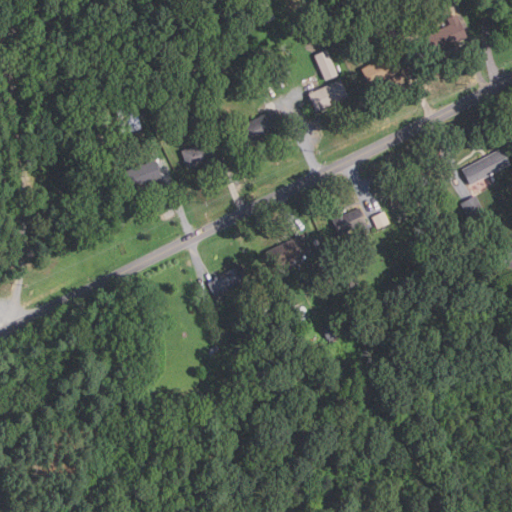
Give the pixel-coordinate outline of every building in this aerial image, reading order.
[(263,24),(254,7),(266,0),(276,17),(263,24)] [(378,19),(364,24),(359,11),(372,5),(378,19)] [(434,52),(426,35),(451,24),(448,18),(457,14),(468,37),(434,52)] [(371,87),(362,69),(380,59),(376,52),(394,42),(407,68),(371,87)] [(188,71),(187,69),(183,70),(179,59),(184,58),(182,52),(190,49),(197,68),(188,71)] [(327,81),(315,55),(328,50),(339,76),(327,81)] [(317,111),(310,94),(341,80),(349,97),(317,111)] [(120,95),(112,96),(111,89),(119,88),(120,95)] [(139,113),(143,127),(130,131),(130,129),(121,132),(120,130),(114,132),(110,118),(119,116),(117,109),(124,107),(126,112),(135,110),(136,114),(139,113)] [(251,141),(243,124),(278,108),(285,126),(251,141)] [(188,166),(183,149),(214,138),(215,140),(221,137),(226,152),(219,155),(220,156),(188,166)] [(511,163),(473,184),(464,168),(503,147),(511,163)] [(128,189),(121,172),(156,159),(163,179),(144,186),(143,183),(128,189)] [(431,186),(420,191),(415,180),(426,175),(431,186)] [(470,220),(461,202),(476,195),(485,212),(470,220)] [(340,234),(333,219),(340,216),(339,214),(344,211),(345,214),(361,207),(367,221),(340,234)] [(390,222),(379,228),(373,216),(385,210),(390,222)] [(274,268),(266,251),(303,233),(311,250),(274,268)] [(511,266),(511,267),(509,262),(504,264),(501,257),(507,254),(504,247),(511,243),(511,266)] [(325,259),(320,246),(327,244),(331,257),(325,259)] [(216,297),(209,282),(217,278),(216,276),(243,264),(251,282),(216,297)] [(340,282),(328,288),(321,270),(333,265),(340,282)] [(349,287),(343,272),(353,268),(359,283),(349,287)] [(266,318),(258,303),(270,297),(278,312),(266,318)] [(327,337),(323,327),(336,321),(341,331),(337,333),(338,337),(330,340),(329,337),(327,337)] [(221,350),(211,354),(209,348),(219,344),(221,350)] [(241,367),(234,354),(244,348),(252,361),(241,367)]
